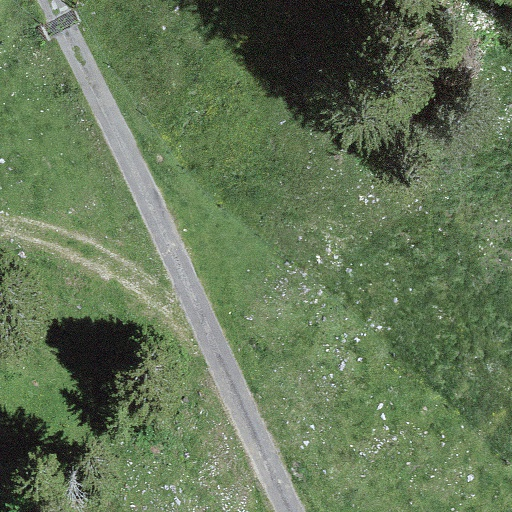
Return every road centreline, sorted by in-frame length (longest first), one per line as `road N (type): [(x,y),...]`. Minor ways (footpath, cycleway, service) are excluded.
road 1 (track): [(290,511),(51,0)]
road 2 (track): [(0,226),(82,250),(202,322)]
